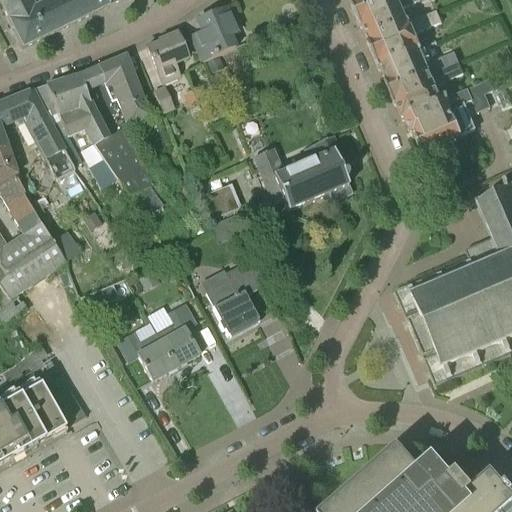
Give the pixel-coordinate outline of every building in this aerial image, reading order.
[(50,0),(34,8),(29,0),(0,0),(0,7),(8,23),(7,24),(21,52),(125,0),(50,0)] [(349,0),(352,7),(350,7),(356,19),(399,0),(349,0)] [(360,30),(362,29),(368,43),(408,27),(410,26),(409,25),(409,24),(407,24),(402,12),(429,0),(399,0),(356,19),(360,30)] [(200,67),(215,60),(234,52),(228,39),(236,36),(225,12),(196,25),(200,36),(189,40),(200,67)] [(378,72),(380,71),(420,53),(420,55),(422,54),(414,37),(441,25),(436,14),(409,25),(410,26),(408,27),(368,43),(366,44),(378,72)] [(174,69),(186,64),(175,37),(145,50),(162,89),(180,81),(174,69)] [(386,84),(384,85),(389,97),(459,67),(454,55),(426,67),(420,55),(420,53),(380,71),(386,84)] [(124,59),(96,71),(103,88),(104,92),(106,91),(111,104),(114,102),(126,130),(150,121),(132,78),(124,59)] [(222,70),(218,60),(206,65),(210,76),(222,70)] [(402,123),(404,122),(442,105),(441,104),(435,89),(463,77),(459,67),(389,97),(394,108),(395,107),(402,123)] [(90,104),(97,101),(93,92),(103,88),(96,71),(79,79),(63,84),(72,109),(74,109),(84,134),(82,135),(90,148),(92,147),(129,201),(149,190),(151,189),(123,132),(108,140),(90,104)] [(414,140),(421,157),(461,140),(461,139),(476,133),(465,107),(472,104),(477,116),(491,110),(485,98),(494,94),(489,83),(441,104),(442,105),(404,122),(412,141),(414,140)] [(82,135),(84,134),(74,109),(72,109),(63,84),(30,94),(62,152),(72,170),(80,166),(67,142),(82,135)] [(152,94),(162,118),(173,113),(163,89),(152,94)] [(0,106),(0,152),(7,150),(0,132),(7,129),(17,124),(21,123),(41,160),(42,163),(44,162),(56,183),(73,174),(72,170),(62,152),(30,94),(8,103),(3,105),(1,106),(0,106)] [(273,153),(252,162),(273,210),(282,206),(286,215),(328,197),(331,205),(349,198),(346,190),(347,189),(345,185),(348,184),(343,172),(340,174),(333,157),(338,155),(331,140),(313,148),(303,152),(308,164),(282,175),(273,153)] [(34,218),(13,182),(18,179),(15,174),(7,150),(0,152),(0,271),(4,279),(0,283),(0,321),(4,326),(25,309),(16,299),(65,267),(33,219),(34,218)] [(116,183),(103,163),(88,171),(100,192),(114,185),(116,183)] [(230,188),(203,199),(212,223),(240,212),(230,188)] [(511,189),(508,191),(507,188),(504,190),(505,192),(481,203),(479,199),(474,201),(492,242),(464,254),(468,263),(394,295),(435,391),(510,359),(511,363),(511,189)] [(92,215),(81,222),(88,235),(101,227),(93,215),(92,215)] [(243,215),(227,221),(234,239),(250,233),(243,215)] [(157,253),(148,258),(154,270),(163,265),(157,253)] [(228,285),(204,297),(212,311),(211,312),(219,327),(218,327),(220,331),(221,330),(226,339),(227,339),(227,338),(256,323),(257,323),(245,299),(272,285),(261,257),(223,277),(228,285)] [(106,271),(78,283),(85,298),(113,286),(106,271)] [(152,275),(138,281),(144,293),(158,286),(152,275)] [(94,295),(79,301),(87,314),(100,309),(94,295)] [(171,327),(155,336),(175,372),(198,359),(183,333),(194,327),(184,309),(166,318),(171,327)] [(115,346),(116,348),(126,365),(137,359),(151,385),(175,372),(155,336),(139,344),(134,335),(115,346)] [(265,338),(232,356),(242,375),(275,357),(265,338)] [(14,368),(0,376),(0,395),(30,379),(20,364),(14,368)] [(0,395),(0,469),(63,433),(49,408),(30,379),(0,395)] [(69,396),(49,408),(62,432),(63,433),(85,420),(69,396)] [(329,511),(454,511),(458,510),(442,492),(434,482),(427,487),(397,453),(329,511)] [(458,510),(454,511),(510,511),(511,511),(511,502),(510,500),(511,499),(511,497),(506,490),(504,493),(492,479),(472,496),(458,479),(442,492),(458,510)]
